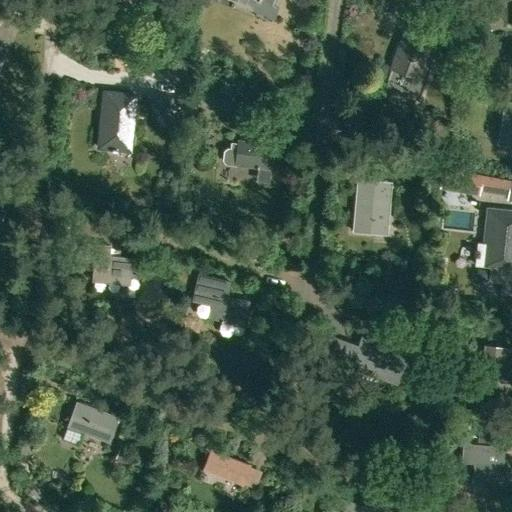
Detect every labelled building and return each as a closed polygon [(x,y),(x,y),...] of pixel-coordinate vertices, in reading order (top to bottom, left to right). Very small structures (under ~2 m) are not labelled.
[(439,16),(435,28),(443,31),(447,19),(439,16)] [(401,42),(392,68),(418,77),(432,37),(406,28),(403,37),(402,37),(400,42),(401,42)] [(102,108),(98,149),(112,150),(112,153),(116,154),(117,151),(130,152),(136,97),(119,95),(118,104),(115,104),(111,106),(111,109),(102,108)] [(162,95),(159,106),(170,109),(173,98),(162,95)] [(511,103),(506,103),(500,142),(504,143),(504,144),(511,145),(511,103)] [(224,152),(223,161),(226,164),(235,165),(235,166),(236,166),(256,168),(256,169),(258,170),(258,168),(270,170),(270,169),(273,145),(239,141),(238,141),(238,145),(232,145),(231,150),(228,150),(224,152)] [(511,183),(443,171),(440,186),(479,193),(479,189),(508,194),(508,198),(511,199),(511,183)] [(358,180),(354,232),(375,233),(387,234),(388,228),(391,188),(373,187),(374,182),(358,180)] [(475,250),(474,255),(476,255),(475,264),(489,265),(493,265),(493,269),(496,272),(504,273),(508,270),(508,267),(511,267),(511,210),(488,208),(486,222),(484,243),(478,242),(477,250),(475,250)] [(86,244),(85,258),(95,259),(93,279),(129,283),(132,259),(108,256),(109,246),(86,244)] [(200,275),(194,301),(213,306),(210,318),(243,326),(243,327),(244,327),(250,303),(228,297),(231,283),(200,275)] [(350,347),(343,366),(354,370),(355,366),(367,371),(381,376),(395,381),(396,380),(405,355),(365,340),(361,351),(350,347)] [(511,349),(485,346),(482,376),(509,379),(511,349)] [(134,383),(128,399),(152,408),(158,393),(134,383)] [(165,396),(161,408),(180,415),(184,404),(165,396)] [(76,403),(63,439),(78,444),(83,431),(110,441),(118,418),(76,403)] [(465,428),(464,440),(472,441),(473,429),(465,428)] [(133,447),(123,442),(116,459),(126,463),(133,447)] [(463,444),(462,462),(474,463),(473,481),(511,484),(511,460),(503,459),(504,447),(463,444)] [(210,457),(205,470),(243,486),(250,466),(213,451),(212,451),(208,449),(205,456),(210,457)] [(400,481),(396,492),(415,499),(419,488),(400,481)] [(326,511),(324,511),(323,511),(374,511),(375,511),(334,497),(328,511),(326,511)]
